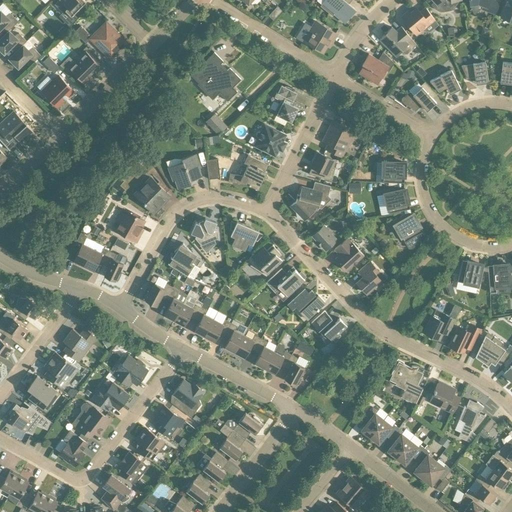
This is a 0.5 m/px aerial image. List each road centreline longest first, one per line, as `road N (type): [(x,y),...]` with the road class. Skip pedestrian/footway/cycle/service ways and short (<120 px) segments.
road 1 (residential): [(265,212),(371,324),(475,378),(511,409)]
road 2 (residential): [(182,350),(84,478),(71,480),(0,439)]
road 3 (residential): [(118,308),(177,211),(222,198),(265,212)]
road 4 (residential): [(432,136),(420,179),(436,220),(473,245),(511,245)]
road 5 (residential): [(265,212),(334,76)]
road 6 (residential): [(334,76),(212,0)]
road 7 (residential): [(0,395),(80,288)]
road 8 (residential): [(60,135),(153,45)]
road 9 (residential): [(296,410),(182,350)]
road 10 (residential): [(217,511),(296,410)]
